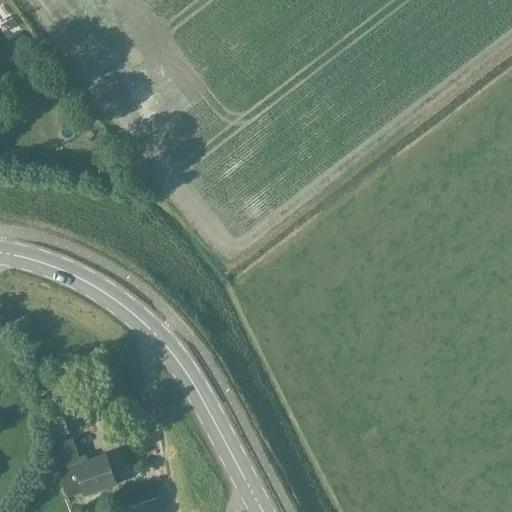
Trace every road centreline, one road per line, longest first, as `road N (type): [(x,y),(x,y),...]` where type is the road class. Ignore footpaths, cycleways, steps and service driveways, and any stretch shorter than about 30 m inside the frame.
road 1 (tertiary): [(262,511),(186,371),(157,335),(84,280),(0,252)]
road 2 (track): [(176,511),(146,352),(157,335)]
